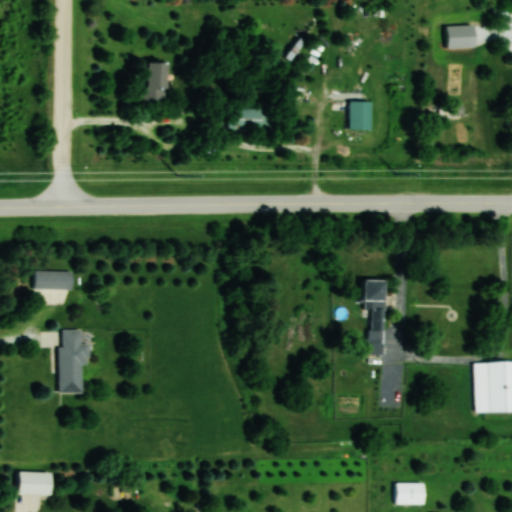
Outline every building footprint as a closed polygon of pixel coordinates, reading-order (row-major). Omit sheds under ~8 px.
[(141,101),(165,101),(165,60),(141,60),(141,101)] [(348,129),(369,129),(369,100),(348,100),(348,129)] [(228,129),(270,129),(270,107),(228,107),(228,129)] [(71,271),(33,271),(33,288),(71,288),(71,271)] [(366,354),(382,354),(384,279),(363,278),(362,309),(367,309),(366,354)] [(58,391),(80,391),(80,364),(88,364),(88,343),(80,343),(80,328),(58,328),(58,391)] [(511,360),(473,361),(474,411),(511,410),(511,360)] [(17,511),(39,511),(39,495),(50,495),(50,471),(17,471),(17,511)] [(394,503),(423,503),(423,481),(394,481),(394,503)]
